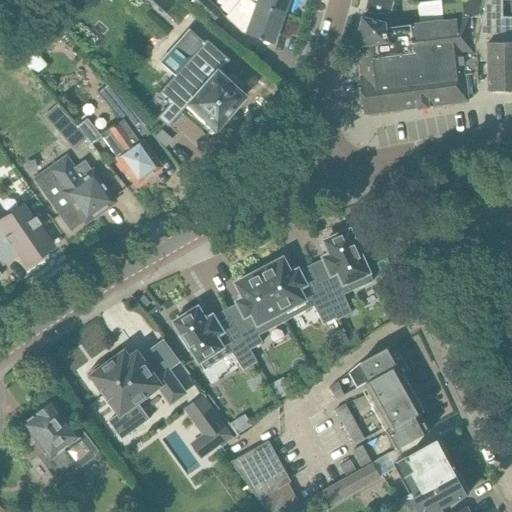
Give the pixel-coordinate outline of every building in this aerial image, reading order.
[(206,0),(191,0),(190,1),(189,3),(212,22),(220,13),(206,0)] [(255,0),(238,0),(225,17),(241,32),(245,34),(272,43),(282,14),(255,0)] [(255,0),(282,14),(287,0),(255,0)] [(469,101),(465,75),(478,73),(478,61),(479,52),(487,0),(440,0),(418,3),(421,23),(378,28),(377,20),(363,16),(356,46),(362,45),(366,78),(360,79),(365,114),(469,101)] [(394,0),(367,0),(364,13),(376,15),(391,13),(394,0)] [(511,0),(487,0),(479,52),(478,61),(489,61),(489,90),(511,90),(511,0)] [(44,10),(6,39),(35,75),(46,65),(42,61),(32,49),(45,37),(53,46),(64,35),(44,10)] [(174,74),(157,93),(162,98),(160,100),(165,104),(167,102),(168,104),(175,110),(185,99),(189,102),(188,103),(214,127),(215,126),(217,127),(217,126),(220,126),(227,118),(227,115),(226,114),(242,96),(231,86),(236,82),(221,68),(228,59),(206,39),(203,42),(188,28),(185,32),(185,33),(159,61),(174,74)] [(108,84),(97,93),(107,105),(118,120),(103,131),(106,136),(102,138),(116,157),(115,158),(135,186),(159,169),(161,167),(159,164),(141,139),(139,141),(124,120),(133,114),(108,84)] [(78,126),(92,144),(101,136),(87,118),(78,126)] [(76,126),(63,137),(74,150),(87,139),(76,126)] [(154,137),(164,146),(171,138),(161,129),(154,137)] [(41,174),(34,179),(59,214),(70,229),(84,220),(85,221),(113,201),(104,188),(106,188),(94,171),(93,172),(92,171),(92,172),(81,179),(73,168),(65,157),(58,161),(41,174)] [(0,263),(1,266),(3,265),(2,264),(17,253),(20,258),(20,257),(23,261),(31,256),(32,258),(52,245),(38,224),(40,223),(34,216),(33,216),(23,202),(22,203),(0,217),(0,263)] [(337,317),(336,317),(337,319),(352,313),(344,294),(373,281),(363,258),(366,257),(360,242),(357,243),(351,229),(326,240),(332,254),(324,257),(325,259),(312,265),(337,317)] [(287,320),(314,305),(324,324),(336,317),(337,317),(312,265),(299,271),(299,269),(291,273),(284,258),(279,260),(277,258),(263,265),(264,268),(260,270),(287,320)] [(263,342),(259,335),(287,320),(260,270),(237,282),(245,297),(238,301),(239,303),(226,310),(249,350),(250,349),(263,342)] [(206,319),(199,307),(194,310),(192,307),(178,316),(180,319),(175,321),(183,334),(181,336),(189,350),(192,348),(205,369),(233,352),(243,369),(257,361),(250,349),(249,350),(226,310),(214,317),(213,315),(206,319)] [(339,354),(351,348),(344,334),(332,341),(339,354)] [(361,362),(371,380),(374,384),(407,366),(395,343),(361,362)] [(88,374),(88,375),(88,376),(88,377),(89,378),(90,379),(91,380),(92,380),(93,380),(93,381),(94,381),(95,381),(95,380),(96,380),(97,380),(120,412),(107,421),(120,439),(136,428),(149,418),(137,401),(159,385),(159,386),(171,402),(185,392),(166,366),(159,371),(154,375),(138,352),(130,358),(125,351),(106,365),(105,364),(104,363),(103,363),(102,363),(101,363),(100,363),(99,363),(99,364),(98,364),(90,370),(89,371),(89,372),(88,372),(88,373),(88,374)] [(407,366),(374,384),(371,380),(366,383),(380,407),(413,389),(405,375),(410,371),(407,366)] [(340,387),(332,391),(337,399),(345,395),(340,387)] [(391,427),(420,411),(420,412),(425,409),(413,389),(380,407),(391,427)] [(204,394),(184,409),(202,435),(214,451),(221,446),(222,447),(234,439),(233,437),(234,436),(204,394)] [(83,430),(79,434),(54,402),(52,404),(47,403),(40,408),(40,412),(25,424),(34,436),(33,436),(44,451),(39,455),(55,476),(70,464),(75,470),(79,466),(81,469),(97,456),(95,454),(99,451),(83,430)] [(346,404),(341,406),(335,409),(355,444),(365,438),(346,404)] [(430,430),(420,412),(420,411),(391,427),(386,430),(397,449),(430,430)] [(251,426),(245,416),(231,423),(237,434),(251,426)] [(394,464),(414,498),(460,472),(459,471),(461,471),(461,469),(460,467),(460,465),(459,463),(458,462),(457,460),(455,459),(453,458),(452,458),(440,436),(423,446),(424,448),(394,464)] [(269,441),(234,460),(232,461),(267,511),(293,511),(300,508),(298,505),(300,504),(289,483),(291,481),(269,441)] [(363,445),(357,448),(352,451),(362,468),(372,462),(363,445)] [(340,465),(346,477),(356,471),(350,459),(340,465)] [(331,504),(380,477),(372,462),(362,468),(356,471),(346,477),(324,490),(331,504)] [(433,511),(453,502),(452,500),(470,491),(460,472),(414,498),(397,507),(399,511),(433,511)]
